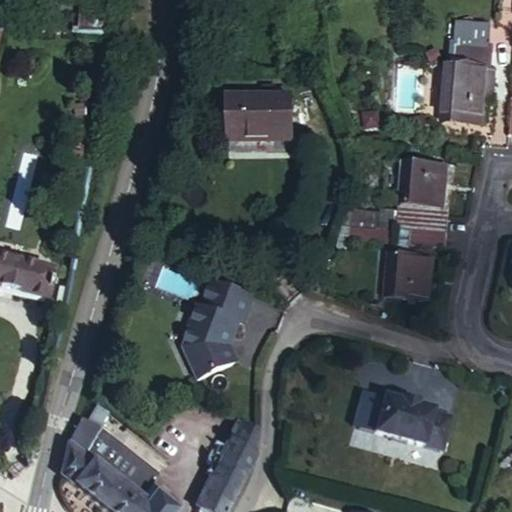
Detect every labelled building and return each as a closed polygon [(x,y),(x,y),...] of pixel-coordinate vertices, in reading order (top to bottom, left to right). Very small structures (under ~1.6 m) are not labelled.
[(455,26),(454,44),(489,47),(490,28),(455,26)] [(489,47),(454,44),(449,44),(448,68),(444,69),(440,118),(487,122),(488,102),(481,102),(483,71),(491,71),(493,47),(489,47)] [(498,72),(491,71),(483,71),(481,102),(488,102),(496,102),(498,72)] [(291,97),(227,100),(228,140),(274,138),(274,142),(292,142),(291,97)] [(487,122),(440,118),(440,127),(486,130),(487,122)] [(401,165),(440,166),(441,157),(402,154),(401,165)] [(401,165),(396,232),(410,233),(445,235),(447,221),(448,210),(442,209),(444,192),(438,192),(440,166),(401,165)] [(444,192),(442,209),(448,210),(450,193),(444,192)] [(409,250),(444,251),(445,235),(410,233),(409,250)] [(431,260),(400,258),(397,302),(421,304),(423,276),(430,276),(431,260)] [(0,295),(45,305),(53,274),(0,260),(0,295)] [(251,293),(211,279),(201,309),(194,307),(187,328),(188,329),(181,350),(198,381),(237,359),(229,344),(224,343),(233,319),(241,322),(251,293)] [(395,402),(384,441),(455,460),(465,423),(446,417),(447,415),(431,411),(432,409),(410,403),(410,405),(395,402)] [(98,431),(82,420),(75,433),(71,441),(69,446),(66,447),(58,478),(102,511),(139,511),(143,506),(138,501),(82,457),(98,431)] [(194,510),(197,511),(224,511),(244,473),(248,474),(252,462),(257,447),(257,435),(236,426),(194,510)] [(156,477),(98,431),(82,457),(138,501),(149,487),(156,477)] [(172,504),(149,487),(138,501),(143,506),(152,495),(169,508),(172,504)] [(143,506),(139,511),(173,511),(169,508),(152,495),(143,506)]
